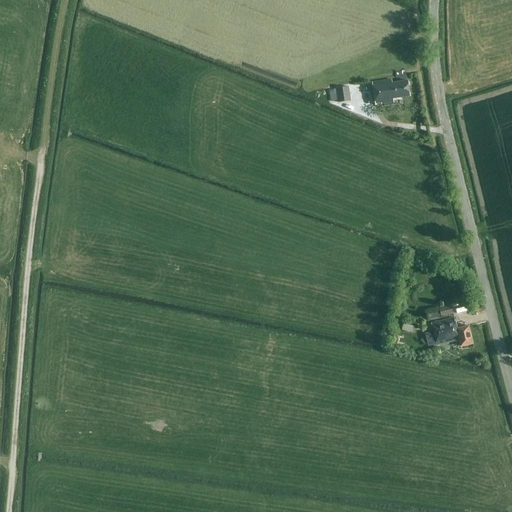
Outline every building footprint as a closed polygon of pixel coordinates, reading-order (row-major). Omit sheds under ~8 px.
[(407,81),(392,84),(391,80),(371,83),(375,105),(393,103),(393,99),(410,96),(407,81)] [(329,91),(331,102),(338,101),(338,103),(351,101),(349,87),(336,89),(336,90),(329,91)] [(454,313),(452,306),(440,309),(441,316),(454,313)] [(457,329),(455,318),(430,324),(435,345),(458,339),(460,346),(472,343),(468,326),(457,329)] [(404,322),(403,331),(414,333),(415,324),(404,322)]
